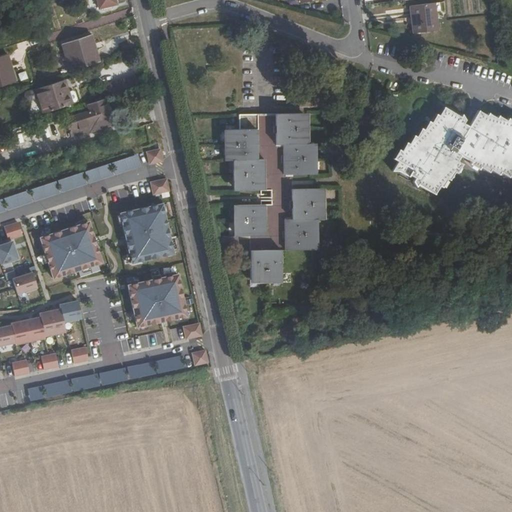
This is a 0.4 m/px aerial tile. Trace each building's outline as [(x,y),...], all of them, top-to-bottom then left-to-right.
[(114,0),(96,0),(99,8),(116,4),(114,0)] [(412,30),(437,26),(433,0),(428,0),(408,3),(412,30)] [(63,44),(71,71),(99,62),(90,35),(63,44)] [(7,54),(0,55),(0,84),(15,79),(7,54)] [(127,94),(137,91),(133,78),(124,81),(127,94)] [(66,81),(38,89),(45,113),(73,104),(66,81)] [(113,98),(127,94),(124,81),(109,85),(113,98)] [(88,105),(90,110),(76,114),(80,129),(110,120),(104,101),(88,105)] [(488,113),(480,108),(470,125),(462,117),(445,106),(440,114),(437,113),(432,121),(429,119),(424,128),(422,127),(417,135),(414,134),(410,142),(407,140),(401,149),(398,148),(393,157),(397,159),(391,170),(400,170),(406,175),(408,172),(412,176),(410,179),(415,183),(417,181),(433,190),(437,183),(440,185),(445,176),(448,177),(453,168),(455,170),(461,162),(456,159),(458,155),(469,159),(468,163),(476,167),(478,165),(485,170),(488,166),(496,173),(498,170),(506,174),(509,169),(511,171),(511,177),(511,118),(509,117),(508,120),(499,113),(497,116),(489,111),(488,113)] [(259,113),(234,114),(234,129),(222,129),(223,161),(232,161),(232,190),(260,190),(259,161),(252,161),(251,130),(259,129),(259,113)] [(302,115),(276,115),(276,143),(282,143),(283,174),(312,173),(311,143),(302,143),(302,115)] [(163,162),(160,149),(147,152),(149,165),(163,162)] [(170,191),(167,178),(150,182),(153,194),(170,191)] [(319,185),(291,185),(292,215),(284,215),(285,246),(312,245),(311,213),(319,213),(319,185)] [(176,257),(164,203),(120,212),(131,266),(176,257)] [(262,205),(234,206),(235,235),(262,235),(262,205)] [(104,264),(91,221),(40,238),(54,280),(104,264)] [(24,236),(19,222),(4,226),(8,241),(24,236)] [(20,259),(14,241),(0,245),(0,262),(1,265),(20,259)] [(278,253),(249,253),(249,278),(278,277),(278,253)] [(38,289),(32,272),(13,279),(18,295),(38,289)] [(189,317),(180,274),(128,285),(137,328),(189,317)] [(61,308),(64,322),(83,319),(79,300),(60,304),(61,308)] [(40,316),(44,337),(66,333),(64,322),(61,308),(39,312),(40,316)] [(15,343),(16,345),(45,339),(44,337),(40,316),(11,322),(12,325),(15,343)] [(114,328),(126,327),(125,320),(113,321),(114,328)] [(203,336),(200,323),(183,326),(186,340),(203,336)] [(0,327),(0,346),(15,343),(12,325),(0,327)] [(162,332),(148,333),(149,345),(163,344),(162,332)] [(86,347),(71,350),(74,364),(89,361),(86,347)] [(209,363),(206,349),(192,352),(195,366),(209,363)] [(56,353),(41,357),(44,371),(59,367),(56,353)] [(155,358),(157,371),(183,368),(181,356),(155,358)] [(27,359),(12,363),(15,376),(30,373),(27,359)] [(153,360),(127,367),(130,378),(155,372),(153,360)] [(28,386),(30,398),(127,380),(125,368),(28,386)]
